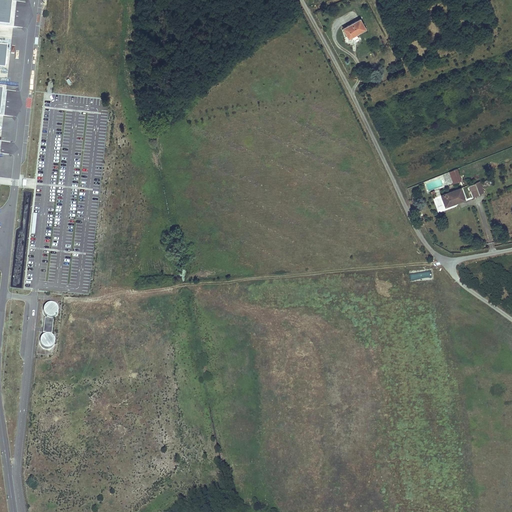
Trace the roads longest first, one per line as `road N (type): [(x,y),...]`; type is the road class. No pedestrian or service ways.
road 1 (unclassified): [(511,249),(445,261),(424,244),(302,0)]
road 2 (unknown): [(54,284),(78,275),(88,204),(95,123),(89,109),(75,104)]
road 3 (unknown): [(75,104),(54,284)]
